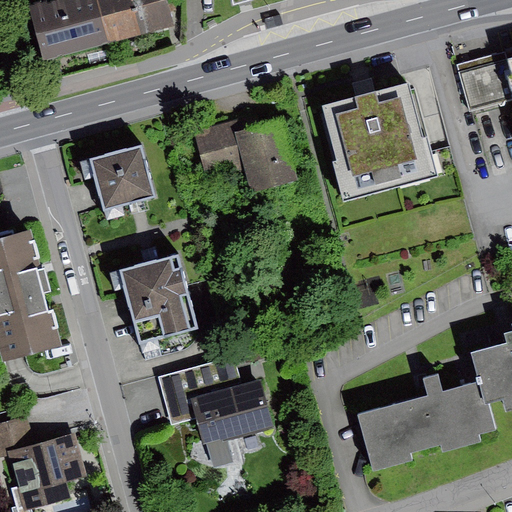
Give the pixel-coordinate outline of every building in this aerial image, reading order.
[(97,0),(70,0),(24,13),(33,45),(39,69),(111,50),(97,0)] [(165,0),(97,0),(111,50),(175,32),(165,0)] [(232,0),(235,8),(264,0),(232,0)] [(283,25),(281,15),(266,19),(268,29),(283,25)] [(511,74),(511,73),(508,59),(460,71),(470,109),(510,98),(511,97),(511,92),(507,76),(511,74)] [(357,102),(318,113),(342,204),(433,180),(426,153),(408,89),(377,97),(372,79),(363,82),(352,85),(357,102)] [(252,120),(194,135),(205,175),(242,165),(250,193),(297,181),(282,125),(255,132),(252,120)] [(143,147),(80,164),(85,183),(95,180),(104,215),(137,206),(158,201),(143,147)] [(0,350),(4,365),(60,351),(55,333),(58,332),(54,315),(48,317),(43,299),(52,297),(45,272),(37,274),(34,266),(41,264),(36,244),(34,245),(32,236),(16,240),(14,231),(0,234),(0,350)] [(154,266),(120,275),(125,296),(143,362),(183,352),(191,347),(196,341),(199,334),(186,287),(179,259),(154,266)] [(474,357),(482,386),(488,409),(503,405),(506,417),(511,415),(511,336),(506,338),(509,348),(474,357)] [(192,402),(243,389),(235,358),(159,378),(172,426),(197,420),(192,402)] [(430,399),(358,418),(373,476),(413,466),(411,456),(441,448),(444,458),(482,448),(479,438),(495,434),(488,409),(482,386),(442,397),(438,380),(426,383),(430,399)] [(243,389),(192,402),(197,420),(204,446),(208,445),(214,471),(235,465),(229,441),(273,430),(261,384),(243,389)] [(0,454),(9,453),(36,446),(29,417),(0,423),(0,454)] [(36,446),(9,453),(19,488),(25,511),(32,510),(70,499),(66,484),(88,478),(76,435),(36,446)] [(25,511),(19,488),(14,489),(19,511),(32,511),(32,510),(25,511)]
